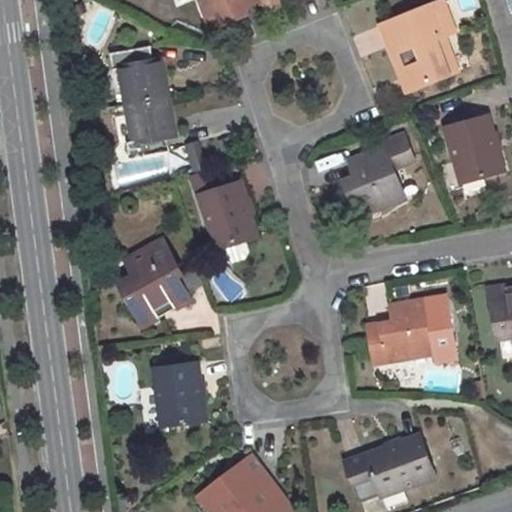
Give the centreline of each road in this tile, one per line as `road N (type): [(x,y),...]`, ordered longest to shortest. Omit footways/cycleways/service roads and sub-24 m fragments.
road 1 (tertiary): [(69,511),(1,0)]
road 2 (residential): [(320,306),(330,378),(312,407),(257,409),(236,385),(231,350),(252,315)]
road 3 (residential): [(273,142),(334,118),(347,80),(330,42),(313,35),(287,39),(249,63)]
road 4 (residential): [(316,276),(511,239)]
road 5 (residential): [(273,142),(316,276)]
